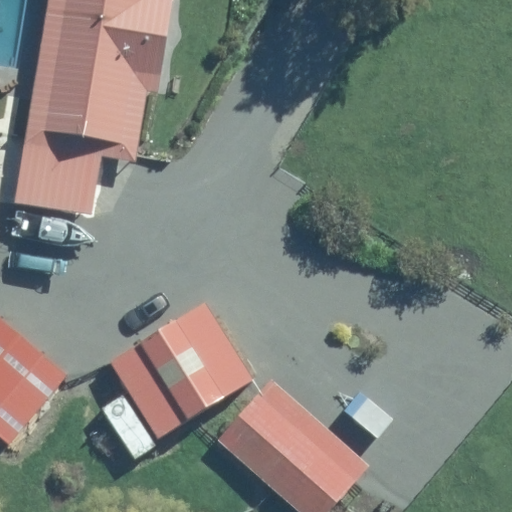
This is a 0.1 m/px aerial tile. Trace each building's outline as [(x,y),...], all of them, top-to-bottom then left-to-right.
[(151,0),(40,0),(13,206),(90,216),(98,153),(131,157),(151,0)] [(204,298),(105,347),(145,428),(244,379),(204,298)] [(96,312),(66,350),(87,367),(117,329),(96,312)] [(64,366),(0,324),(0,433),(14,442),(64,366)] [(265,380),(217,442),(307,511),(334,511),(372,464),(265,380)]
